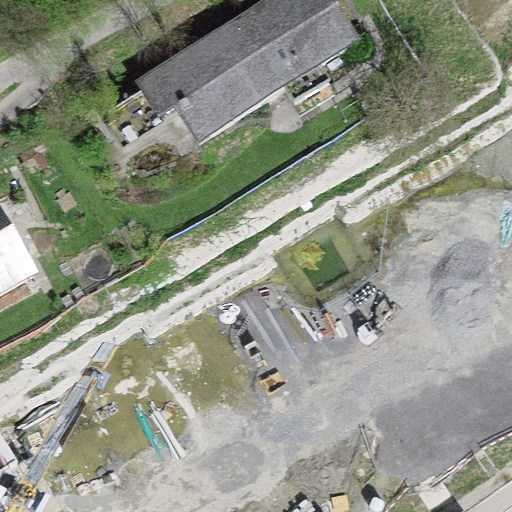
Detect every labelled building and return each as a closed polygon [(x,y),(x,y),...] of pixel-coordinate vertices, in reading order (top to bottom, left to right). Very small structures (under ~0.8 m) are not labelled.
[(353,47),(323,0),(280,0),(204,45),(208,51),(142,90),(160,122),(179,111),(198,143),(284,92),(294,108),(329,86),(318,69),(353,47)] [(511,0),(469,0),(511,64),(511,0)] [(417,144),(249,243),(307,340),(345,318),(371,360),(452,304),(449,298),(492,272),(417,144)] [(0,294),(30,277),(0,222),(0,294)] [(0,440),(41,511),(84,511),(97,505),(101,511),(190,467),(164,424),(203,401),(221,432),(265,406),(268,413),(331,382),(249,243),(0,390),(0,440)] [(463,511),(484,511),(478,503),(463,511)]
